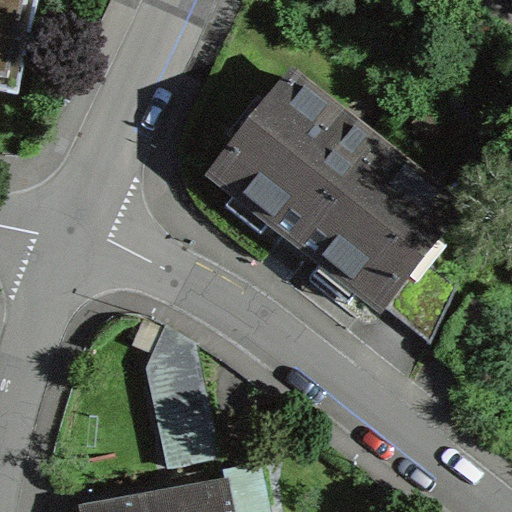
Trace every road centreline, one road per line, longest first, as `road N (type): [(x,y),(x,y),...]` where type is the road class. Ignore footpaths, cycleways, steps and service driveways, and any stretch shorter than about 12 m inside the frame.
road 1 (residential): [(74,235),(108,238),(291,339),(507,511)]
road 2 (residential): [(74,235),(171,0)]
road 3 (residential): [(0,427),(10,382),(74,235)]
